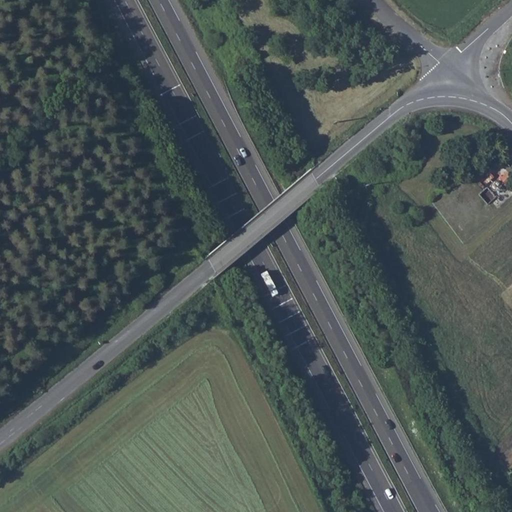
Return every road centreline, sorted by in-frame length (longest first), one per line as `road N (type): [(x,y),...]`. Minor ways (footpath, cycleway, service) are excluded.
road 1 (motorway): [(124,0),(394,511)]
road 2 (motorway): [(428,511),(158,0)]
road 3 (unclassified): [(451,95),(417,99),(394,114),(209,268)]
road 4 (unclassified): [(0,440),(209,268)]
road 5 (unclassified): [(451,95),(438,63),(370,0)]
